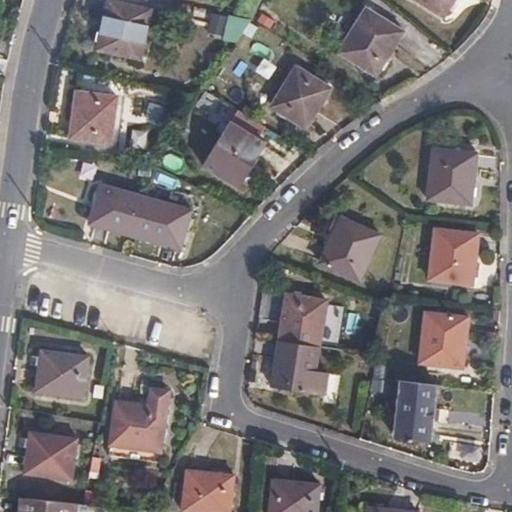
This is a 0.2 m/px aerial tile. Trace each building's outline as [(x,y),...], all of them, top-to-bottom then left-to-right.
[(414,0),(445,21),(460,0),(414,0)] [(137,59),(148,10),(106,1),(95,49),(137,59)] [(374,74),(401,31),(364,10),(338,51),(374,74)] [(243,44),(249,22),(215,12),(208,34),(243,44)] [(304,128),(329,89),(295,69),(270,108),(304,128)] [(107,143),(117,99),(77,89),(67,133),(107,143)] [(269,130),(236,110),(228,124),(261,143),(269,130)] [(265,146),(261,143),(228,124),(200,166),(237,189),(265,146)] [(133,148),(148,150),(150,131),(135,130),(133,148)] [(471,205),(476,153),(433,149),(427,200),(471,205)] [(91,223),(135,235),(145,198),(101,185),(91,223)] [(145,198),(135,235),(181,248),(191,211),(145,198)] [(360,279),(379,232),(340,216),(321,263),(360,279)] [(472,288),(477,238),(434,233),(429,283),(472,288)] [(288,297),(281,341),(320,347),(327,303),(288,297)] [(465,368),(471,319),(428,314),(422,363),(465,368)] [(320,347),(281,341),(274,387),(312,393),(320,347)] [(84,398),(88,357),(42,350),(37,391),(84,398)] [(163,446),(171,406),(119,395),(111,435),(163,446)] [(430,438),(435,401),(395,396),(390,433),(430,438)] [(72,480),(78,440),(32,432),(26,473),(72,480)] [(188,511),(229,511),(233,476),(187,471),(183,511),(188,511)] [(318,511),(321,486),(274,481),(271,511),(318,511)] [(95,511),(96,506),(23,498),(21,511),(95,511)]
